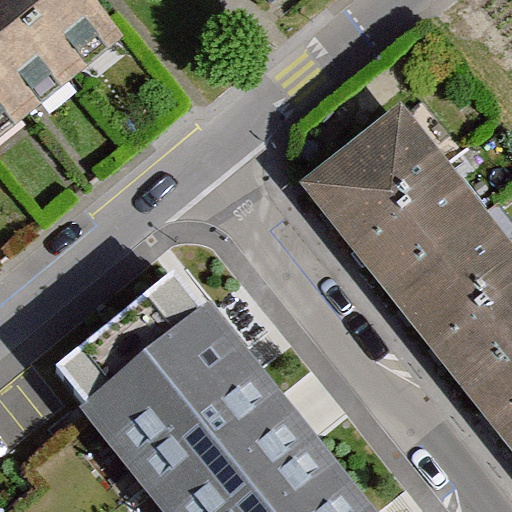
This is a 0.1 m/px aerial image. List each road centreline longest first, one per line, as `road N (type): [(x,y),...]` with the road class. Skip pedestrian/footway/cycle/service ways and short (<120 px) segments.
road 1 (residential): [(495,511),(213,152)]
road 2 (residential): [(0,329),(213,152)]
road 3 (residential): [(213,152),(399,0)]
